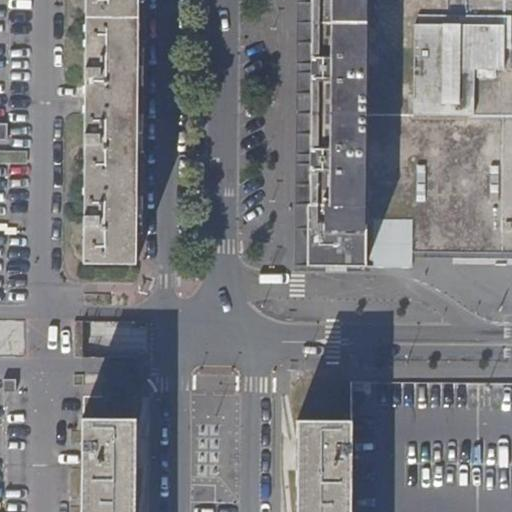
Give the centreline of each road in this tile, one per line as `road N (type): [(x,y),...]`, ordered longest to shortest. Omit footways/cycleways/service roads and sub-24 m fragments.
road 1 (tertiary): [(256,340),(226,279),(224,0)]
road 2 (tertiary): [(174,0),(173,336)]
road 3 (residential): [(256,340),(511,341)]
road 4 (tertiary): [(173,336),(177,511)]
road 5 (tertiary): [(252,511),(256,340)]
